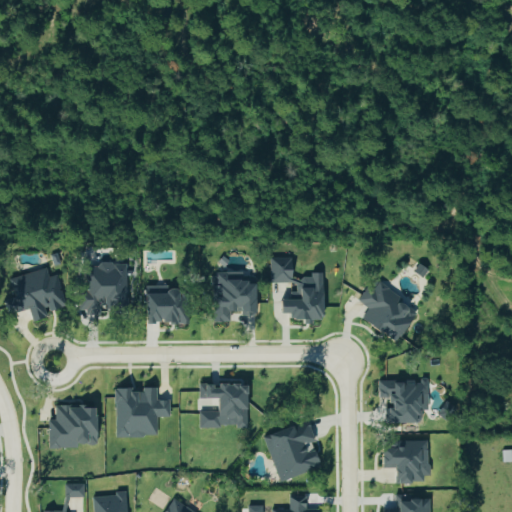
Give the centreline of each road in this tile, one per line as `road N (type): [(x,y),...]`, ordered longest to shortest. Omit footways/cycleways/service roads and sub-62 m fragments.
road 1 (residential): [(347,352),(54,359)]
road 2 (residential): [(349,511),(347,352)]
road 3 (residential): [(12,511),(12,441),(0,391)]
